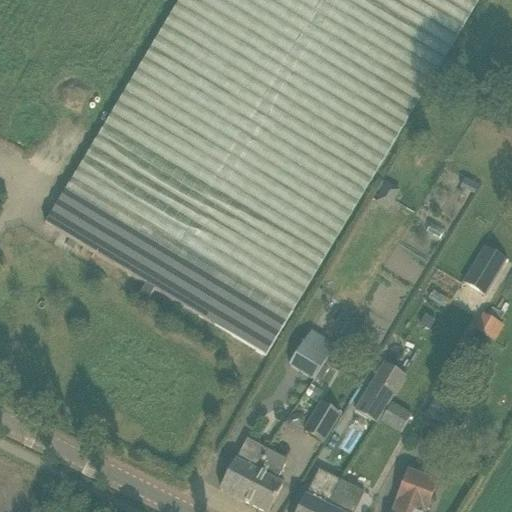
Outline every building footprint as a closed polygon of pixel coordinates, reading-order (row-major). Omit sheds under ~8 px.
[(180,0),(45,226),(146,285),(154,291),(266,357),(292,313),(479,0),(180,0)] [(485,298),(507,262),(485,248),(463,284),(485,298)] [(154,291),(146,285),(136,302),(145,307),(154,291)] [(489,355),(503,324),(482,314),(468,345),(489,355)] [(313,383),(326,361),(335,346),(312,332),(303,347),(302,347),(288,367),(313,383)] [(364,396),(386,411),(390,403),(406,378),(383,364),(364,396)] [(390,403),(386,411),(380,420),(401,432),(411,416),(390,403)] [(339,416),(321,405),(304,433),(323,444),(339,416)] [(267,452),(246,441),(220,491),(241,501),(267,452)] [(241,501),(241,502),(261,511),(269,511),(283,486),(277,482),(287,462),(267,452),(241,501)] [(328,509),(335,493),(340,482),(319,471),(306,496),(306,497),(306,496),(297,511),(316,511),(319,505),(328,509)] [(394,511),(423,511),(424,511),(425,511),(426,511),(437,484),(408,473),(397,501),(398,502),(394,511)] [(340,482),(335,493),(328,509),(319,505),(316,511),(355,511),(359,505),(365,494),(340,482)]
